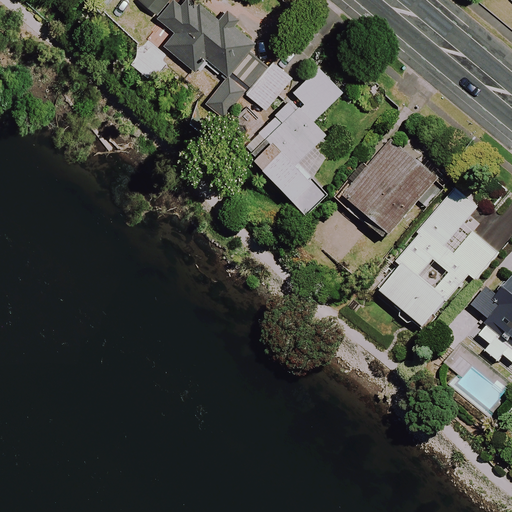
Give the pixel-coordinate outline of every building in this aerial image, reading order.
[(197,0),(189,11),(174,0),(172,0),(156,21),(172,33),(160,49),(191,73),(201,60),(225,78),(250,45),(231,30),(238,22),(209,0),(197,0)] [(248,88),(265,66),(247,53),(231,74),(248,88)] [(265,66),(248,88),(242,96),(264,112),(291,78),(269,61),(265,66)] [(318,69),(262,124),(246,108),(231,123),(247,139),(238,148),(303,214),(327,191),(296,160),(323,134),(310,122),(341,92),(318,69)] [(435,183),(388,142),(340,198),(388,239),(435,183)] [(454,190),(415,235),(390,265),(396,271),(378,292),(422,330),(468,276),(474,282),(497,256),(462,226),(476,209),(454,190)] [(511,280),(501,271),(471,309),(500,332),(483,354),(496,364),(501,358),(511,366),(511,280)]
